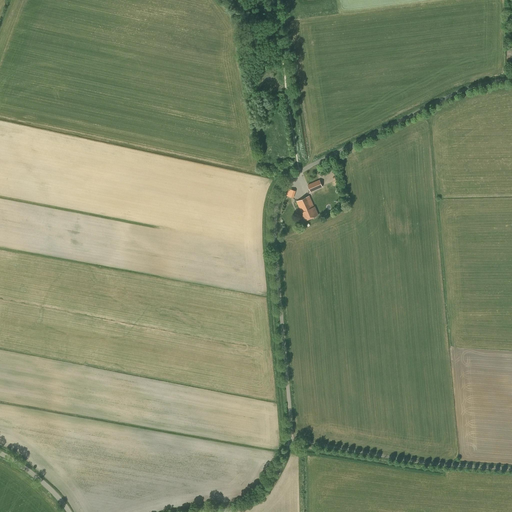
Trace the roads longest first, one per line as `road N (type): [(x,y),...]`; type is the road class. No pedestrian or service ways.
road 1 (unclassified): [(214,511),(258,499),(286,454),(290,412),(274,240),(283,187),(304,168),(459,91),(511,79)]
road 2 (track): [(304,168),(278,0)]
